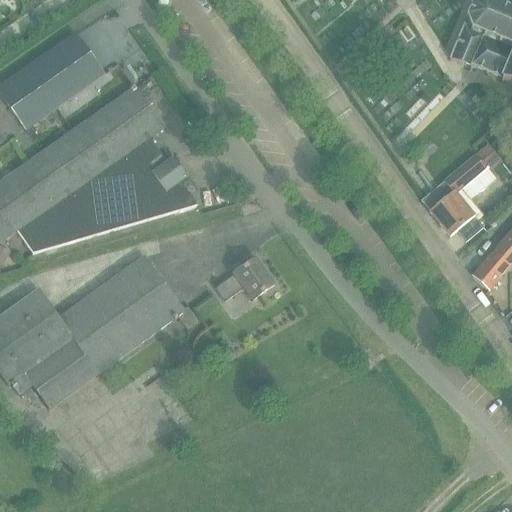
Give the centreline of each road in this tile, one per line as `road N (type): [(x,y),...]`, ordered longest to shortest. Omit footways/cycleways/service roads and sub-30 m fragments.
road 1 (tertiary): [(502,447),(379,326),(304,236),(133,0)]
road 2 (residential): [(511,357),(264,0)]
